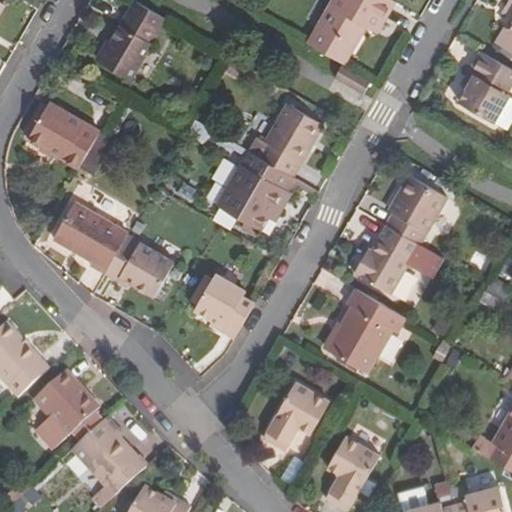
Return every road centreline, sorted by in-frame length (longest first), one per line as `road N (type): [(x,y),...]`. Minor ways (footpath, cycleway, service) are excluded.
road 1 (residential): [(451,0),(245,367),(196,419)]
road 2 (residential): [(0,219),(30,263),(196,419)]
road 3 (residential): [(74,0),(0,125)]
road 4 (residential): [(196,419),(275,511)]
